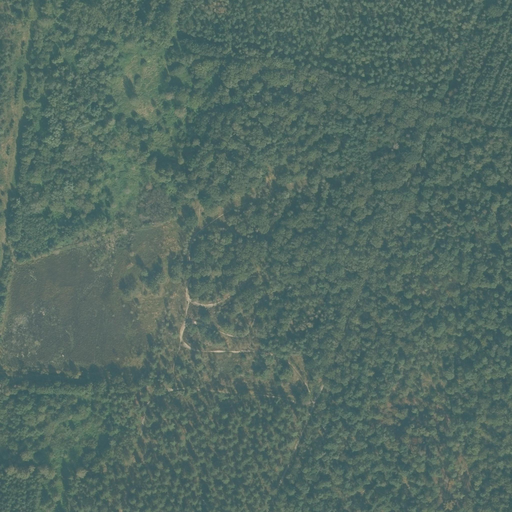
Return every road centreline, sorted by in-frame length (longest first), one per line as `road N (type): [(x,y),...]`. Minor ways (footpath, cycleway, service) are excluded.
road 1 (track): [(511,417),(151,386)]
road 2 (track): [(438,114),(315,401)]
road 3 (track): [(438,114),(181,48)]
road 4 (track): [(0,260),(35,0)]
road 5 (track): [(151,386),(0,375)]
road 6 (track): [(120,511),(151,386)]
road 7 (track): [(315,401),(267,511)]
